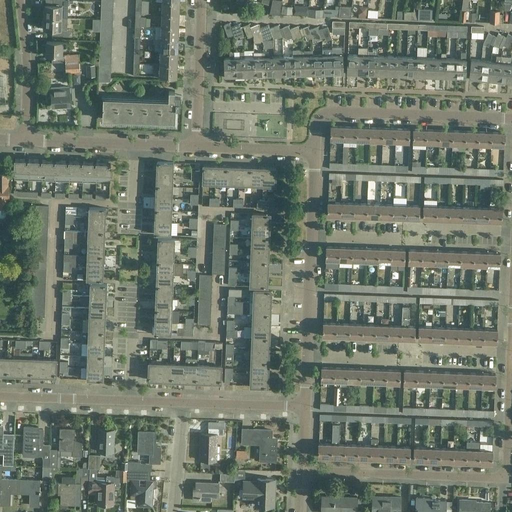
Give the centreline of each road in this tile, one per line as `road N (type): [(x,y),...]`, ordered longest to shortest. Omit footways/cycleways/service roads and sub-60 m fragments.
road 1 (residential): [(301,473),(499,478),(509,431)]
road 2 (residential): [(316,146),(318,108),(511,115)]
road 3 (residential): [(511,360),(307,350)]
road 4 (residential): [(511,235),(313,226)]
road 5 (residential): [(19,139),(17,0)]
road 6 (residential): [(129,398),(0,392)]
road 7 (residential): [(192,144),(196,15)]
road 8 (residential): [(325,18),(196,15)]
road 9 (residential): [(307,350),(313,226)]
road 10 (residential): [(192,144),(316,146)]
road 11 (residential): [(304,404),(182,400)]
